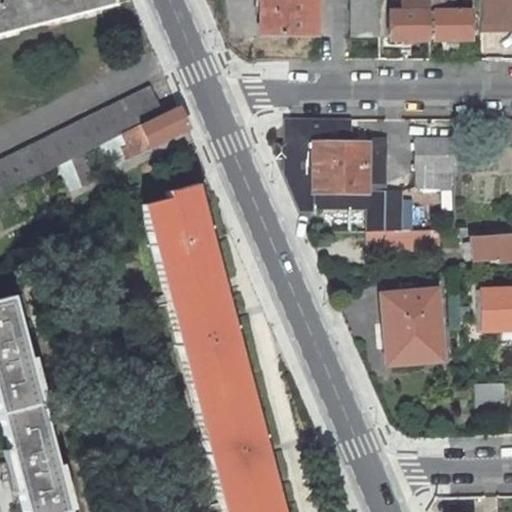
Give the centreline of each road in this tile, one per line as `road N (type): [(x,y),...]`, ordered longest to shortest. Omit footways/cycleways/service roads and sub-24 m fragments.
road 1 (tertiary): [(385,511),(210,89)]
road 2 (residential): [(210,89),(511,86)]
